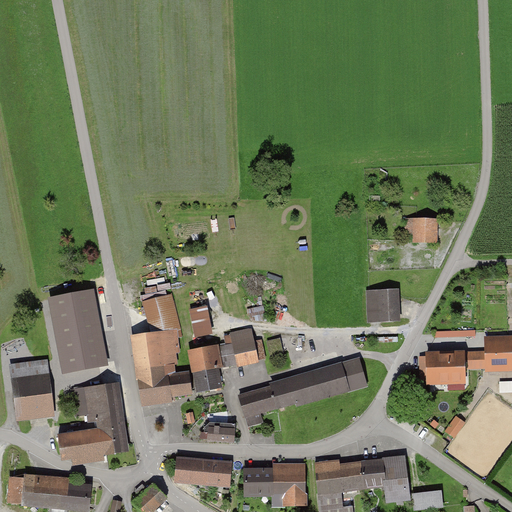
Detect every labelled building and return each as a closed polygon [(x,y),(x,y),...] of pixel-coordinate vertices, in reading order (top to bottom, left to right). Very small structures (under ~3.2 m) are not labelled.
[(443,220),(406,219),(405,244),(442,245),(443,220)] [(405,290),(369,292),(370,324),(406,323),(405,290)] [(95,291),(48,300),(64,377),(110,367),(95,291)] [(173,295),(145,302),(153,333),(177,330),(178,340),(186,338),(173,295)] [(212,305),(191,310),(197,339),(218,335),(212,305)] [(191,350),(200,395),(227,390),(223,369),(261,362),(254,329),(231,333),(233,342),(191,350)] [(136,335),(144,408),(177,404),(176,397),(197,395),(194,371),(182,373),(178,340),(177,330),(153,333),(136,335)] [(511,336),(489,336),(489,353),(472,353),(472,368),(490,367),(490,372),(511,371),(511,336)] [(430,357),(421,357),(421,372),(430,372),(430,386),(472,385),(472,351),(430,351),(430,357)] [(51,360),(13,365),(22,423),(60,417),(51,360)] [(346,362),(275,384),(284,415),(358,393),(356,387),(370,382),(364,364),(348,369),(346,362)] [(511,390),(511,380),(502,380),(502,391),(511,390)] [(72,388),(76,419),(101,416),(129,412),(125,381),(72,388)] [(250,425),(284,415),(275,383),(241,393),(250,425)] [(102,428),(76,432),(81,463),(135,456),(129,412),(101,416),(102,428)] [(466,424),(457,418),(446,433),(455,440),(466,424)] [(241,430),(213,427),(211,443),(239,446),(241,430)] [(415,500),(410,456),(370,460),(374,491),(392,489),(393,502),(415,500)] [(239,463),(181,457),(179,484),(237,489),(239,463)] [(344,459),(316,462),(321,511),(357,511),(356,493),(373,491),(370,463),(345,466),(344,459)] [(275,470),(251,470),(251,498),(278,498),(278,509),(314,509),(314,463),(274,464),(275,470)] [(91,487),(13,481),(11,503),(51,506),(50,511),(67,511),(68,508),(90,510),(91,487)] [(156,484),(138,503),(146,511),(160,511),(172,501),(158,486),(156,484)] [(446,492),(417,495),(419,511),(448,509),(446,492)] [(125,511),(126,502),(114,500),(112,511),(125,511)]
